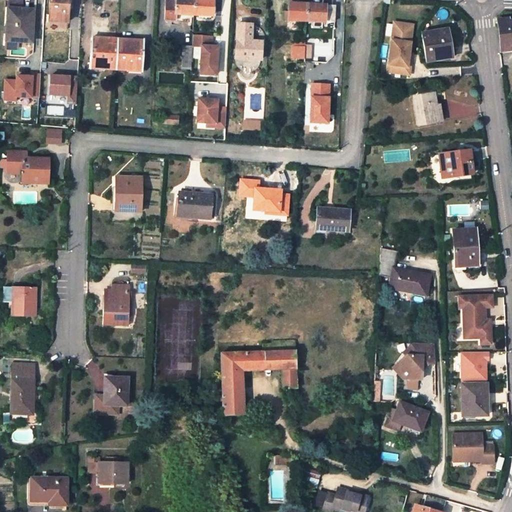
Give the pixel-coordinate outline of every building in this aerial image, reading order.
[(50,0),(49,22),(61,23),(67,23),(67,0),(50,0)] [(189,0),(175,0),(175,1),(166,0),(165,20),(175,21),(175,14),(194,15),(194,12),(194,1),(189,1),(189,0)] [(212,16),(212,0),(199,0),(199,1),(194,1),(194,12),(194,15),(212,16)] [(288,21),(306,21),(307,11),(307,7),(302,7),(302,4),(288,4),(288,21)] [(306,21),(333,23),(334,6),(311,5),(311,7),(307,7),(307,11),(306,21)] [(31,43),(33,10),(8,8),(6,39),(19,40),(19,42),(31,43)] [(496,22),(499,49),(511,47),(511,20),(509,21),(496,22)] [(400,28),(393,27),(387,72),(409,75),(411,60),(408,60),(409,54),(413,25),(400,23),(400,28)] [(236,41),(236,52),(235,59),(250,60),(260,60),(260,54),(264,54),(265,47),(262,47),(263,42),(261,42),(251,41),(252,24),(237,24),(236,41)] [(452,58),(447,29),(421,34),(427,62),(452,58)] [(334,32),(333,46),(343,47),(344,32),(334,32)] [(211,37),(192,36),(192,46),(201,47),(199,75),(215,75),(217,47),(211,47),(211,37)] [(116,70),(117,44),(117,39),(91,38),(89,66),(103,67),(103,70),(116,70)] [(142,69),(144,41),(117,39),(117,44),(116,70),(128,71),(128,68),(142,69)] [(183,46),(181,69),(191,70),(191,62),(192,46),(183,46)] [(292,47),(292,58),(305,59),(305,49),(305,48),(292,47)] [(4,100),(35,100),(35,75),(18,75),(18,79),(5,79),(4,100)] [(78,105),(78,75),(52,75),(52,97),(68,97),(68,105),(78,105)] [(331,85),(311,83),(310,123),(330,123),(331,85)] [(439,122),(436,105),(434,94),(413,97),(418,126),(439,122)] [(198,99),(196,123),(215,124),(215,128),(225,128),(226,109),(216,108),(217,101),(198,99)] [(178,116),(163,115),(162,124),(177,125),(178,116)] [(244,130),(261,130),(261,121),(244,120),(244,130)] [(469,151),(439,155),(442,179),(472,175),(469,151)] [(22,182),(49,183),(49,159),(29,158),(29,162),(26,162),(27,158),(27,152),(7,152),(6,173),(22,174),(22,182)] [(116,177),(115,212),(140,213),(141,178),(116,177)] [(282,191),(242,188),(240,209),(280,212),(282,191)] [(209,219),(211,196),(211,195),(178,192),(176,216),(189,217),(189,218),(198,219),(209,220),(209,219)] [(349,211),(317,209),(315,230),(347,232),(349,211)] [(452,230),(454,263),(464,262),(464,267),(478,266),(475,228),(452,230)] [(389,289),(426,296),(430,275),(415,272),(414,275),(410,274),(411,271),(394,268),(397,252),(380,249),(379,276),(391,277),(389,289)] [(131,273),(145,274),(146,267),(131,266),(131,273)] [(102,326),(128,326),(129,286),(111,285),(110,293),(103,293),(102,326)] [(13,302),(13,287),(4,287),(4,302),(13,302)] [(13,302),(12,316),(35,317),(36,288),(13,287),(13,302)] [(491,296),(458,296),(458,308),(462,308),(462,339),(479,338),(479,345),(489,345),(489,327),(484,327),(484,321),(484,308),(491,308),(491,296)] [(435,364),(434,344),(413,343),(411,346),(410,356),(406,355),(399,361),(399,371),(406,380),(420,380),(421,364),(435,364)] [(241,371),(281,369),(283,389),(289,388),(289,398),(296,398),(294,351),(272,352),(272,344),(262,345),(262,352),(221,354),(223,416),(242,415),(241,371)] [(294,344),(272,344),(272,352),(294,351),(294,344)] [(462,382),(489,381),(488,351),(461,352),(462,382)] [(11,364),(10,414),(29,415),(30,405),(32,405),(33,380),(34,365),(11,364)] [(128,378),(108,377),(107,390),(104,390),(104,395),(104,400),(95,400),(95,414),(118,415),(118,406),(126,406),(128,378)] [(461,384),(463,417),(483,416),(483,412),(487,412),(486,384),(461,384)] [(428,414),(399,403),(396,411),(392,410),(388,420),(411,429),(420,433),(428,414)] [(385,427),(408,437),(411,429),(388,420),(385,427)] [(481,434),(452,434),(452,457),(469,457),(469,462),(481,461),(481,464),(492,464),(492,446),(481,446),(481,434)] [(275,457),(276,465),(284,465),(283,457),(275,457)] [(106,463),(98,463),(98,458),(89,458),(89,473),(98,474),(98,483),(112,483),(112,484),(126,485),(127,464),(119,463),(119,459),(106,458),(106,463)] [(321,473),(304,468),(302,475),(319,480),(321,473)] [(66,479),(27,478),(27,500),(30,500),(30,502),(49,502),(49,506),(66,506),(66,479)] [(331,511),(332,509),(341,511),(349,511),(350,511),(353,511),(363,511),(367,498),(337,488),(335,495),(328,493),(323,511),(327,511),(331,511)] [(424,505),(442,511),(446,502),(428,496),(424,505)]
